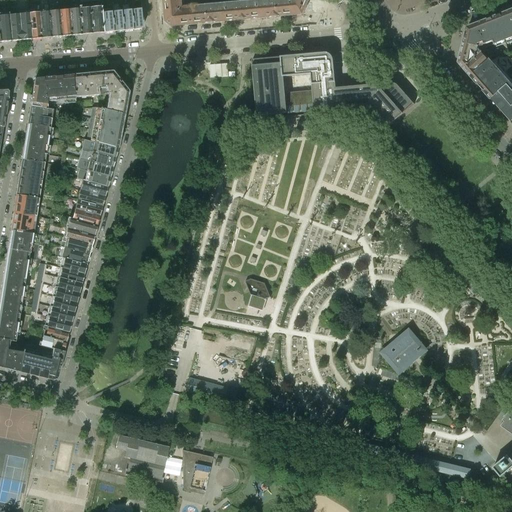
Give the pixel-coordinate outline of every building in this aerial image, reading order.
[(101,13),(100,8),(99,0),(77,0),(78,9),(81,35),(103,33),(101,13)] [(181,0),(163,0),(166,22),(172,27),(196,24),(194,6),(183,7),(182,7),(181,0)] [(260,0),(231,3),(232,21),(262,18),(260,0)] [(292,0),(263,0),(260,0),(262,18),(294,15),(292,0)] [(308,1),(305,0),(292,0),(294,15),(302,15),(308,1)] [(231,3),(194,6),(196,24),(232,21),(231,3)] [(78,9),(69,10),(71,36),(81,35),(78,9)] [(142,23),(141,9),(131,10),(133,30),(140,29),(143,26),(142,23)] [(71,36),(69,10),(58,11),(61,37),(71,36)] [(133,30),(131,10),(121,11),(123,31),(133,30)] [(511,38),(511,10),(495,17),(505,41),(511,38)] [(61,37),(58,11),(48,12),(51,38),(61,37)] [(123,31),(121,11),(111,12),(113,32),(123,31)] [(51,38),(48,12),(39,13),(41,38),(51,38)] [(113,32),(111,12),(101,13),(103,33),(113,32)] [(0,42),(11,41),(9,16),(8,13),(0,13),(0,42)] [(41,38),(39,13),(29,14),(31,39),(41,38)] [(31,39),(29,14),(9,16),(11,41),(31,39)] [(505,41),(495,17),(477,24),(486,46),(486,48),(494,44),(495,45),(505,41)] [(486,46),(477,24),(467,28),(463,44),(480,48),(486,46)] [(470,77),(490,59),(492,58),(488,54),(486,48),(486,46),(480,48),(463,44),(458,63),(470,77)] [(383,125),(386,129),(398,119),(401,116),(414,104),(398,86),(397,85),(396,84),(395,84),(394,84),(393,83),(392,83),(336,89),(334,61),(333,60),(333,59),(333,58),(332,57),(332,56),(331,56),(330,55),(329,54),(327,53),(325,53),(324,53),(323,53),(252,60),(257,116),(273,114),(310,111),(345,109),(351,109),(356,110),(361,112),(366,113),(370,116),(375,118),(379,121),(383,125)] [(491,61),(490,59),(470,77),(511,123),(511,84),(503,74),(497,68),(495,66),(491,61)] [(127,92),(112,72),(96,74),(98,95),(108,94),(104,111),(123,115),(127,92)] [(98,95),(96,74),(72,76),(74,97),(98,95)] [(74,97),(72,76),(43,78),(45,102),(55,101),(55,105),(59,105),(58,101),(64,101),(64,104),(74,103),(74,97)] [(45,102),(43,78),(36,79),(34,82),(30,106),(46,109),(45,102)] [(52,110),(46,109),(30,106),(28,115),(48,119),(49,113),(51,113),(52,110)] [(121,127),(123,115),(104,111),(99,109),(84,108),(82,119),(99,121),(121,127)] [(47,125),(48,119),(28,115),(27,124),(49,128),(50,125),(47,125)] [(117,148),(121,127),(99,121),(82,119),(69,116),(68,123),(63,122),(62,129),(66,130),(65,136),(93,142),(117,148)] [(46,131),(49,131),(49,128),(27,124),(23,151),(43,154),(43,149),(46,149),(46,145),(47,143),(47,142),(45,142),(46,131)] [(115,158),(117,149),(117,148),(93,142),(65,136),(64,145),(91,152),(93,153),(115,158)] [(42,160),(43,154),(23,151),(21,160),(44,163),(44,161),(42,160)] [(112,168),(115,158),(93,153),(91,152),(88,161),(112,168)] [(43,167),(44,163),(21,160),(20,169),(40,172),(41,166),(43,167)] [(112,168),(88,161),(85,171),(88,172),(109,178),(112,168)] [(39,178),(40,172),(20,169),(18,178),(41,181),(41,178),(39,178)] [(109,178),(88,172),(85,171),(83,181),(107,187),(109,178)] [(40,184),(41,181),(18,178),(17,186),(37,190),(38,184),(40,184)] [(107,187),(83,181),(81,180),(79,190),(104,197),(107,187)] [(36,195),(37,190),(17,186),(15,195),(38,199),(39,196),(36,195)] [(104,197),(79,190),(76,199),(102,206),(104,197)] [(38,199),(15,195),(12,213),(32,216),(33,216),(43,218),(45,200),(38,199)] [(102,206),(76,199),(73,209),(99,216),(102,206)] [(99,216),(73,209),(71,219),(96,226),(99,216)] [(32,216),(12,213),(10,231),(32,235),(34,222),(32,222),(32,216)] [(96,226),(71,219),(69,218),(68,224),(65,223),(64,228),(94,235),(96,226)] [(94,235),(64,228),(63,231),(65,232),(64,237),(64,238),(91,245),(94,235)] [(37,253),(39,236),(32,235),(10,231),(7,249),(37,253)] [(91,245),(64,238),(64,237),(62,237),(61,241),(64,242),(63,248),(89,255),(91,245)] [(86,265),(89,255),(63,248),(59,247),(58,251),(57,257),(61,258),(86,265)] [(25,272),(26,267),(23,266),(24,261),(35,263),(37,253),(7,249),(1,284),(22,288),(23,284),(20,284),(22,272),(25,272)] [(83,274),(86,265),(61,258),(59,268),(83,274)] [(81,284),(83,274),(59,268),(56,277),(58,278),(81,284)] [(81,284),(58,278),(56,277),(54,287),(56,288),(78,294),(81,284)] [(251,279),(245,281),(250,292),(251,295),(248,307),(259,310),(263,299),(265,300),(270,297),(265,284),(251,279)] [(17,302),(19,291),(22,291),(22,288),(1,284),(0,293),(0,302),(19,306),(20,303),(17,302)] [(78,294),(56,288),(54,287),(51,297),(76,303),(78,294)] [(76,303),(51,297),(49,306),(73,313),(76,303)] [(19,309),(19,306),(0,302),(0,311),(16,314),(16,308),(19,309)] [(73,313),(49,306),(46,316),(48,317),(71,323),(73,313)] [(12,337),(14,326),(16,326),(17,320),(15,319),(16,314),(0,311),(0,338),(7,340),(14,341),(15,338),(12,337)] [(71,323),(48,317),(46,316),(43,326),(46,326),(68,332),(71,323)] [(68,332),(46,326),(43,326),(42,325),(41,330),(43,330),(42,336),(66,342),(68,332)] [(66,342),(42,336),(40,342),(38,342),(37,346),(52,349),(63,352),(66,342)] [(419,344),(419,343),(418,342),(417,341),(416,340),(414,339),(413,338),(410,338),(408,337),(407,337),(405,337),(404,337),(403,338),(402,338),(401,339),(401,340),(400,340),(400,341),(400,342),(399,343),(399,344),(399,345),(399,346),(400,348),(400,349),(399,350),(399,351),(398,351),(396,352),(393,353),(392,354),(391,355),(390,356),(390,357),(389,358),(389,359),(389,360),(389,361),(390,362),(391,363),(391,364),(392,364),(395,365),(397,366),(398,366),(400,366),(402,366),(404,366),(405,365),(407,364),(408,363),(409,363),(409,362),(409,361),(409,360),(409,359),(409,358),(410,358),(410,357),(410,356),(411,355),(411,354),(412,354),(415,351),(417,349),(418,348),(419,347),(419,346),(419,345),(419,344)] [(22,352),(23,350),(24,343),(14,341),(7,340),(0,338),(0,367),(18,372),(22,352)] [(52,349),(50,356),(45,378),(53,380),(56,378),(63,352),(52,349)] [(27,374),(32,352),(23,350),(22,352),(18,372),(27,374)] [(41,354),(32,352),(27,374),(36,376),(41,354)] [(50,356),(41,354),(36,376),(45,378),(50,356)] [(188,378),(185,391),(234,404),(238,391),(188,378)] [(511,408),(509,412),(508,411),(502,420),(504,421),(500,426),(511,434),(511,455),(510,458),(507,455),(500,461),(497,464),(493,467),(499,475),(501,477),(505,473),(508,471),(511,469),(511,468),(511,408)] [(469,470),(390,450),(307,430),(306,432),(305,438),(314,441),(467,478),(469,470)] [(136,475),(160,481),(168,447),(118,435),(115,449),(125,451),(123,457),(129,459),(125,475),(136,478),(136,475)] [(184,489),(185,490),(186,490),(187,490),(188,490),(189,490),(191,489),(191,488),(204,491),(212,457),(182,450),(182,451),(182,484),(182,485),(182,486),(183,487),(183,488),(184,489)]
